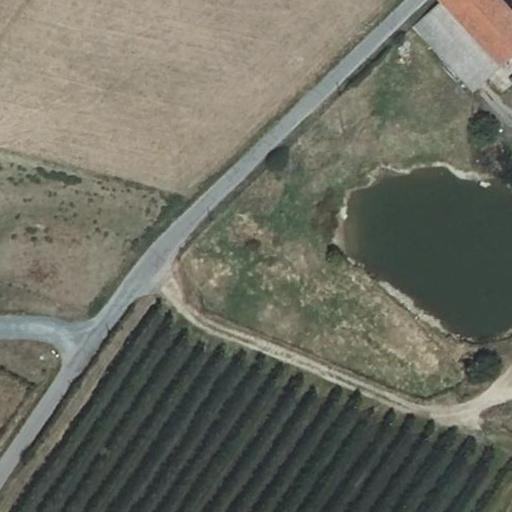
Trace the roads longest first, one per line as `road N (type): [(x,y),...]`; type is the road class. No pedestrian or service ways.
road 1 (unclassified): [(0,472),(153,257),(410,0)]
road 2 (track): [(153,257),(181,308),(270,352),(450,417),(511,400)]
